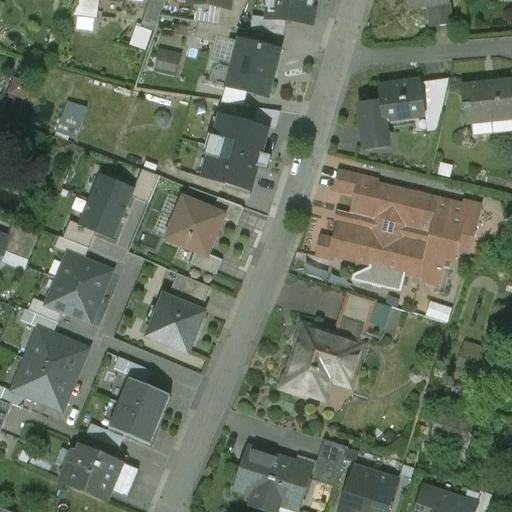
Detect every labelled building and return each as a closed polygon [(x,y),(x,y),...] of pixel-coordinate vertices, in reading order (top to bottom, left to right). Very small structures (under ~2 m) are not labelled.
[(79,0),(73,19),(97,22),(100,0),(79,0)] [(189,0),(189,5),(221,9),(229,10),(230,0),(189,0)] [(230,0),(229,10),(221,9),(218,27),(232,29),(236,30),(247,0),(230,0)] [(268,21),(268,22),(287,25),(312,27),(315,0),(319,1),(319,0),(266,0),(266,1),(270,1),(268,21)] [(407,0),(409,11),(428,8),(449,5),(448,0),(407,0)] [(449,5),(428,8),(431,29),(452,26),(449,5)] [(71,22),(61,18),(58,27),(68,31),(71,22)] [(285,37),(287,25),(268,22),(268,21),(253,19),(251,33),(285,37)] [(218,27),(198,24),(194,40),(227,48),(232,29),(218,27)] [(132,46),(149,50),(154,31),(138,27),(132,46)] [(279,53),(241,43),(233,70),(233,73),(238,75),(235,90),(229,88),(228,90),(267,100),(279,53)] [(189,60),(165,54),(157,85),(181,91),(189,60)] [(233,70),(220,66),(213,71),(209,84),(228,90),(229,88),(235,90),(238,75),(233,73),(233,70)] [(449,81),(421,85),(425,116),(442,114),(449,81)] [(420,84),(379,89),(381,106),(383,122),(385,122),(406,119),(406,121),(425,118),(425,116),(421,85),(420,84)] [(511,84),(462,89),(464,111),(470,111),(472,125),(511,120),(511,84)] [(227,93),(225,103),(247,106),(248,96),(227,93)] [(86,111),(69,104),(58,134),(75,140),(86,111)] [(381,106),(360,108),(365,148),(388,145),(385,122),(383,122),(381,106)] [(278,128),(282,113),(261,108),(257,122),(278,128)] [(273,129),(223,114),(202,187),(252,202),(273,129)] [(511,120),(472,125),(473,136),(511,131),(511,120)] [(72,147),(58,142),(53,154),(68,160),(72,147)] [(426,201),(414,198),(415,194),(382,187),(381,188),(378,187),(379,182),(378,182),(377,184),(368,182),(369,180),(339,172),(334,193),(355,198),(350,216),(354,217),(352,226),(338,222),(333,241),(321,238),(316,258),(334,263),(336,256),(357,261),(356,264),(371,268),(372,264),(388,268),(387,272),(402,275),(403,272),(424,277),(423,284),(441,288),(445,271),(453,273),(458,254),(470,257),(482,207),(464,203),(462,210),(440,204),(441,201),(426,197),(426,201)] [(89,200),(126,214),(136,187),(99,173),(89,200)] [(126,214),(89,200),(78,228),(115,242),(126,214)] [(243,209),(219,200),(213,213),(224,218),(224,219),(238,225),(244,210),(243,210),(243,209)] [(184,201),(168,241),(196,253),(207,257),(208,256),(224,219),(224,218),(213,213),(184,201)] [(38,238),(11,228),(7,239),(8,240),(3,252),(28,262),(38,238)] [(69,256),(85,263),(90,252),(59,239),(55,250),(69,256)] [(223,262),(208,256),(207,257),(196,253),(191,266),(216,277),(223,262)] [(69,256),(58,282),(102,300),(113,274),(85,263),(69,256)] [(211,290),(178,276),(168,300),(201,314),(211,290)] [(58,282),(47,307),(63,314),(91,326),(102,300),(58,282)] [(376,303),(348,294),(333,339),(347,344),(347,342),(362,347),(376,303)] [(165,299),(148,338),(188,355),(204,315),(201,314),(168,300),(165,299)] [(29,313),(58,325),(63,314),(47,307),(33,301),(29,313)] [(450,311),(431,305),(428,317),(446,323),(450,311)] [(39,331),(54,337),(58,325),(29,313),(25,312),(21,323),(39,331)] [(333,339),(316,334),(315,332),(303,328),(301,334),(303,336),(290,376),(284,379),(281,386),(284,392),(291,394),(297,391),(315,397),(321,378),(349,387),(354,373),(356,372),(364,347),(362,347),(347,342),(347,344),(333,339)] [(38,348),(31,364),(76,383),(82,370),(79,368),(86,351),(54,337),(39,331),(33,346),(38,348)] [(479,357),(462,352),(458,367),(474,372),(479,357)] [(132,378),(130,381),(146,388),(152,374),(119,360),(114,371),(132,378)] [(19,379),(13,393),(28,399),(60,413),(68,395),(70,396),(76,383),(31,364),(24,380),(19,379)] [(130,381),(120,406),(161,423),(171,398),(146,388),(130,381)] [(24,410),(28,399),(13,393),(0,387),(0,401),(12,406),(24,410)] [(0,401),(0,433),(12,406),(0,401)] [(120,406),(110,431),(125,437),(151,447),(161,423),(120,406)] [(120,451),(125,437),(110,431),(109,434),(91,426),(87,437),(120,451)] [(348,450),(324,442),(314,473),(309,471),(306,480),(321,485),(333,489),(335,489),(348,450)] [(251,450),(238,446),(233,461),(246,465),(250,454),(250,451),(251,450)] [(114,461),(83,449),(79,456),(74,454),(73,455),(79,457),(74,469),(68,467),(61,485),(105,504),(121,466),(113,463),(114,461)] [(309,470),(250,451),(250,454),(246,465),(243,475),(236,473),(231,487),(238,489),(237,491),(255,497),(251,508),(264,511),(276,511),(281,500),(296,505),(294,510),(296,510),(306,480),(309,471),(309,470)] [(398,488),(354,472),(341,511),(368,511),(369,511),(371,511),(390,511),(396,494),(398,488)] [(333,489),(321,485),(315,504),(326,508),(333,489)] [(476,511),(479,506),(424,488),(415,511),(476,511)] [(401,511),(407,498),(396,494),(390,511),(401,511)]
